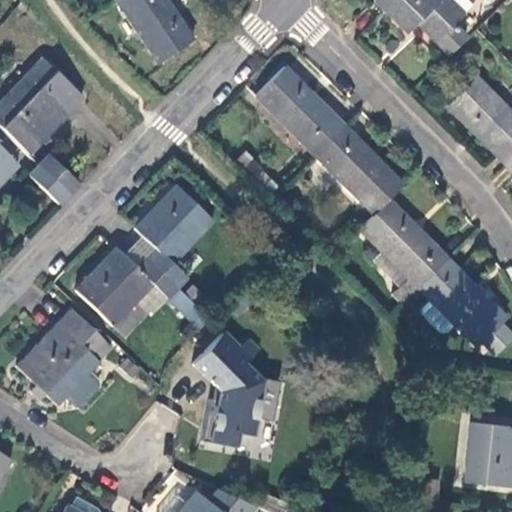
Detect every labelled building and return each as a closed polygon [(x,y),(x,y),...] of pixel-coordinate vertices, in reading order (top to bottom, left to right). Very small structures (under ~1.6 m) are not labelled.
[(193,39),(166,0),(118,0),(117,1),(158,63),(193,39)] [(417,23),(449,56),(467,38),(454,25),(463,15),(463,14),(475,3),(471,0),(374,0),(407,33),(417,23)] [(62,120),(80,98),(40,61),(0,103),(0,107),(37,145),(62,120)] [(256,95),(316,155),(345,126),(285,66),(256,95)] [(448,105),(506,165),(511,159),(511,111),(477,76),(448,105)] [(345,126),(316,155),(375,214),(390,199),(404,185),(345,126)] [(0,184),(19,164),(0,146),(0,184)] [(40,167),(69,194),(79,184),(50,156),(40,167)] [(58,205),(69,194),(40,167),(30,177),(58,205)] [(155,247),(146,257),(178,288),(188,278),(173,263),(213,220),(177,186),(137,228),(143,235),(155,247)] [(375,214),(360,229),(383,251),(409,279),(400,287),(392,295),(403,305),(420,288),(449,259),(390,199),(375,214)] [(143,235),(133,245),(146,257),(155,247),(143,235)] [(133,245),(123,255),(136,267),(146,257),(133,245)] [(117,248),(76,290),(113,325),(139,298),(153,284),(167,298),(199,330),(211,318),(178,288),(146,257),(136,267),(123,255),(117,248)] [(409,279),(383,251),(374,261),(400,287),(409,279)] [(507,318),(449,259),(420,288),(477,348),(482,343),(502,323),(507,318)] [(155,312),(167,298),(153,284),(139,298),(155,312)] [(59,405),(67,397),(77,406),(83,406),(101,387),(101,380),(92,371),(101,362),(100,361),(93,354),(106,340),(74,309),(18,366),(39,386),(33,392),(43,401),(48,395),(59,405)] [(511,333),(502,323),(482,343),(494,356),(511,337),(511,333)] [(280,382),(261,378),(247,364),(261,350),(251,340),(241,351),(223,333),(194,363),(215,383),(203,440),(231,446),(234,433),(254,437),(258,417),(272,420),(280,382)] [(114,348),(106,340),(93,354),(100,361),(114,348)] [(511,426),(473,423),(467,483),(511,487),(511,426)] [(0,479),(12,459),(0,452),(0,479)] [(424,481),(439,484),(440,477),(425,475),(424,481)] [(422,499),(438,502),(439,484),(424,481),(422,499)] [(252,511),(256,507),(218,489),(208,501),(196,491),(187,502),(178,511),(252,511)] [(269,491),(263,503),(275,509),(282,496),(269,491)] [(77,495),(71,506),(81,511),(101,511),(99,508),(77,495)] [(178,511),(187,502),(177,495),(162,511),(178,511)]
